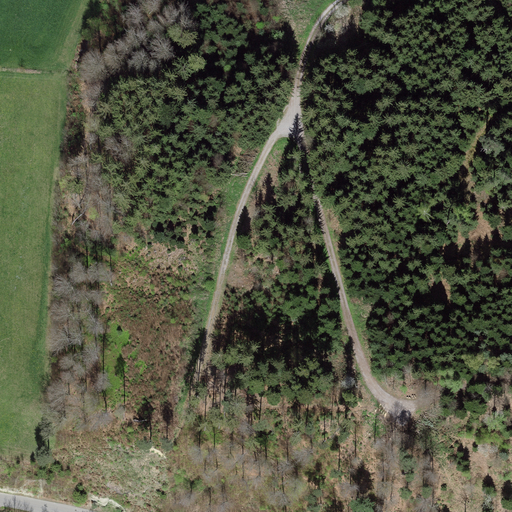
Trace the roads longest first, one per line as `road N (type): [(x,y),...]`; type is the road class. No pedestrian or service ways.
road 1 (track): [(339,0),(310,36),(295,109),(361,364),(381,394),(410,403),(511,378)]
road 2 (track): [(174,437),(240,202),(295,109)]
